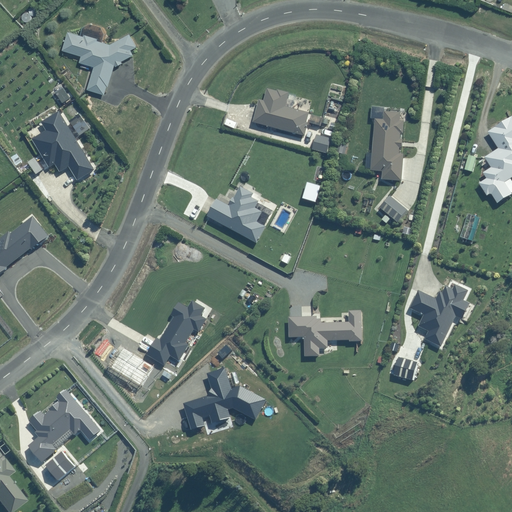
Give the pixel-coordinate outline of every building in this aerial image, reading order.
[(88,90),(105,94),(107,87),(109,87),(115,65),(118,66),(124,63),(123,61),(134,56),(131,50),(136,47),(130,34),(108,44),(97,41),(98,37),(85,33),(84,36),(69,32),(63,51),(83,57),(81,63),(95,67),(88,90)] [(308,123),(311,115),(287,109),(290,94),(267,88),(264,101),(260,100),(254,124),(307,137),(310,124),(308,123)] [(96,172),(60,113),(43,123),(48,132),(35,140),(52,167),(57,164),(63,173),(72,168),(80,181),(96,172)] [(375,121),(373,173),(384,173),(384,181),(404,182),(405,156),(399,155),(399,150),(404,150),(405,141),(401,141),(401,134),(404,134),(404,122),(401,122),(402,114),(386,113),(386,116),(381,116),(381,121),(375,121)] [(323,119),(313,116),(310,124),(321,127),(323,119)] [(511,117),(489,133),(500,150),(486,159),(492,168),(482,174),(486,179),(478,184),(488,198),(493,195),(499,205),(511,196),(511,180),(511,179),(511,117)] [(318,136),(314,151),(328,155),(332,140),(318,136)] [(348,146),(338,145),(337,154),(347,155),(348,146)] [(218,200),(209,217),(259,245),(267,229),(258,224),(264,214),(256,210),(261,201),(255,197),(256,196),(240,187),(229,206),(218,200)] [(408,211),(391,198),(381,211),(386,215),(382,220),(387,224),(392,218),(399,223),(408,211)] [(292,257),(282,252),(278,260),(288,265),(292,257)] [(440,349),(456,316),(464,320),(471,307),(464,304),(470,294),(456,286),(452,292),(446,289),(443,295),(440,293),(437,300),(419,291),(410,309),(424,316),(419,327),(429,333),(425,341),(440,349)] [(159,339),(149,355),(166,366),(172,357),(181,363),(191,348),(186,345),(197,329),(200,332),(207,321),(203,318),(208,311),(193,301),(188,309),(179,303),(172,315),(175,317),(160,340),(159,339)] [(321,350),(329,350),(329,342),(337,342),(363,342),(363,312),(350,312),(350,323),(341,323),(341,320),(335,320),(335,323),(322,323),(322,320),(317,320),(317,318),(290,318),(290,338),(306,338),(306,358),(321,357),(321,350)] [(419,363),(400,358),(395,377),(414,381),(419,363)] [(0,461),(0,503),(6,511),(11,511),(25,502),(6,478),(13,473),(2,460),(0,461)]
